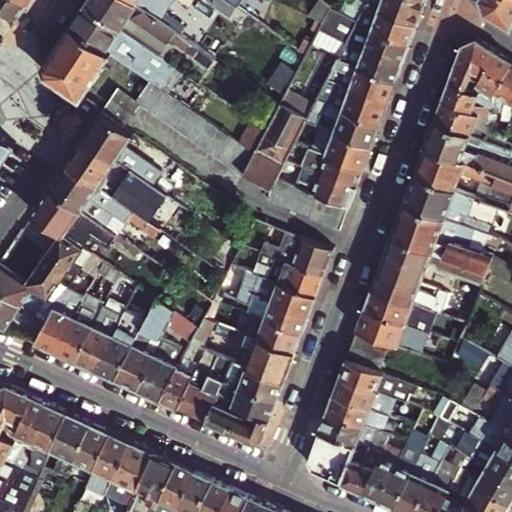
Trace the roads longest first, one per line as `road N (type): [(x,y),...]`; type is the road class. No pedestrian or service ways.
road 1 (residential): [(453,1),(277,476)]
road 2 (residential): [(0,351),(277,476)]
road 3 (tertiary): [(7,76),(52,113),(58,139),(0,231)]
